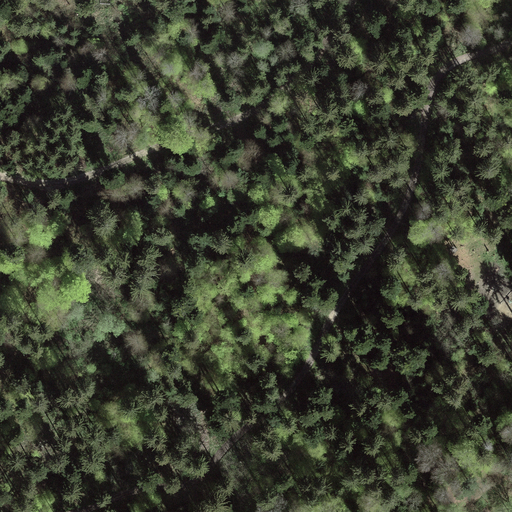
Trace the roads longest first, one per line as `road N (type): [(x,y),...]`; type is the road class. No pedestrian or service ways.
road 1 (track): [(511,37),(453,61),(431,84),(406,204),(289,390),(192,482),(125,493),(79,511)]
road 2 (track): [(351,0),(299,75),(262,106),(72,181),(0,176)]
